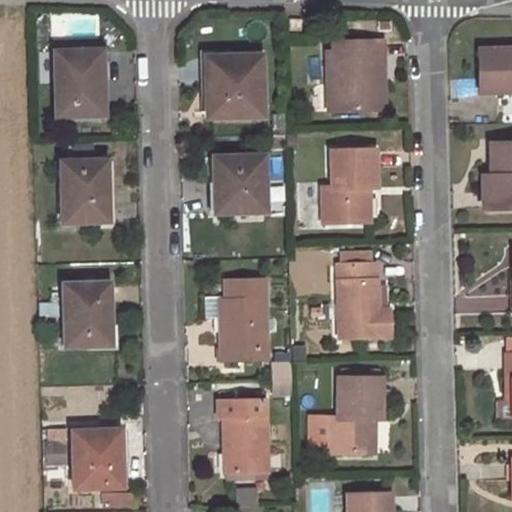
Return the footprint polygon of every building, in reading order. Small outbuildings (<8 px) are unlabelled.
[(381,57),(381,42),(331,44),(331,53),(326,53),(327,112),(377,110),(376,87),(373,87),(372,72),(377,72),(376,57),(381,57)] [(511,49),(477,50),(478,94),(511,93),(511,49)] [(56,117),(96,116),(95,76),(99,76),(98,52),(53,53),(56,117)] [(259,57),(210,58),(212,96),(205,96),(205,119),(260,117),(259,57)] [(511,209),(511,145),(488,146),(489,177),(496,176),(496,210),(511,209)] [(375,189),(374,151),(329,152),(330,190),(320,190),(321,225),(368,223),(368,196),(364,196),(364,189),(375,189)] [(263,212),(261,156),(210,158),(213,214),(263,212)] [(61,224),(106,222),(104,160),(59,162),(61,224)] [(307,185),(307,214),(318,214),(319,185),(307,185)] [(389,339),(389,311),(376,311),(376,281),(372,281),(372,265),(335,265),(337,339),(389,339)] [(107,281),(61,282),(64,355),(87,355),(87,349),(109,347),(107,281)] [(266,361),(264,301),(218,302),(220,362),(266,361)] [(272,365),(272,392),(288,392),(288,365),(272,365)] [(380,421),(382,378),(337,377),(336,419),(326,419),(326,453),(373,454),(374,426),(371,426),(371,421),(380,421)] [(267,474),(264,401),(216,403),(217,419),(221,418),(224,475),(267,474)] [(118,432),(71,433),(73,490),(120,487),(118,432)] [(126,489),(99,491),(100,507),(127,505),(126,489)] [(389,511),(390,494),(346,495),(346,511),(389,511)]
